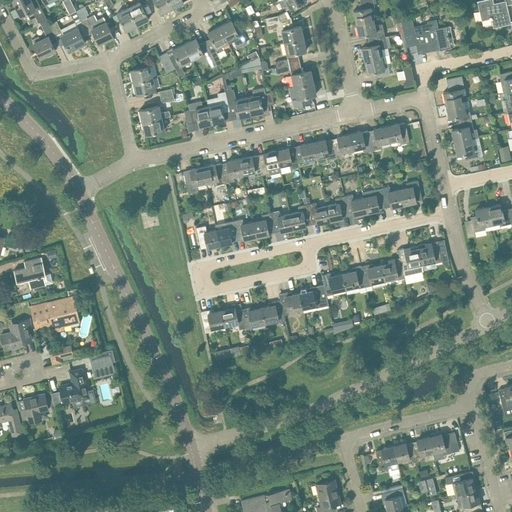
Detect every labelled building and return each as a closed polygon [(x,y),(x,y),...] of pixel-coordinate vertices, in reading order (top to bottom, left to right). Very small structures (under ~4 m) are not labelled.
[(39,23),(40,22),(47,19),(40,6),(35,8),(30,0),(12,0),(17,8),(10,12),(13,18),(20,15),(21,16),(32,10),(39,23)] [(75,11),(76,11),(70,0),(63,0),(63,1),(70,14),(75,11)] [(104,0),(108,8),(113,5),(110,0),(104,0)] [(154,0),(161,14),(172,8),(168,0),(154,0)] [(168,0),(172,8),(183,2),(182,0),(168,0)] [(306,1),(305,0),(285,0),(287,3),(283,5),(285,10),(289,8),(290,9),(306,1)] [(353,11),(356,23),(373,19),(377,18),(373,0),(360,0),(362,9),(353,11)] [(511,23),(507,5),(511,3),(511,0),(504,0),(505,1),(493,3),(492,0),(482,0),(477,1),(482,20),(491,18),(493,27),(511,23)] [(140,2),(129,7),(138,25),(148,20),(140,2)] [(126,31),(138,25),(129,7),(112,15),(115,22),(120,19),(126,31)] [(75,21),(80,18),(76,11),(75,11),(70,14),(71,17),(73,16),(75,21)] [(265,18),(267,24),(279,21),(278,15),(265,18)] [(284,42),(304,38),(301,26),(293,28),(291,17),(279,21),(267,24),(268,30),(281,26),(281,30),(284,42)] [(81,21),(88,34),(93,32),(99,43),(113,37),(106,22),(98,25),(96,20),(89,22),(87,18),(81,21)] [(57,41),(49,24),(47,19),(40,22),(47,37),(40,40),(38,36),(32,39),(41,57),(55,51),(53,46),(54,45),(53,44),(57,41)] [(369,40),(385,36),(382,23),(375,25),(373,19),(356,23),(359,36),(368,34),(369,40)] [(407,21),(401,22),(403,29),(405,37),(407,46),(416,44),(418,54),(428,51),(428,49),(439,47),(439,49),(439,50),(451,47),(449,38),(447,26),(438,28),(436,19),(428,21),(428,24),(414,27),(412,20),(407,21)] [(219,26),(227,42),(233,39),(237,47),(244,43),(245,40),(240,30),(237,31),(231,20),(219,26)] [(82,37),(88,34),(81,21),(75,24),(77,28),(63,35),(56,21),(49,24),(57,41),(58,41),(60,46),(65,43),(69,51),(85,42),(82,37)] [(211,38),(205,41),(217,65),(222,62),(220,58),(217,53),(223,49),(221,45),(227,42),(219,26),(208,32),(211,38)] [(385,36),(369,40),(370,46),(362,48),(364,60),(389,55),(385,36)] [(217,65),(205,41),(199,44),(195,38),(184,43),(192,60),(203,54),(203,53),(204,53),(211,67),(217,65)] [(304,38),(284,42),(287,55),(306,50),(304,38)] [(180,65),(192,60),(184,43),(172,49),(175,54),(170,57),(175,68),(179,75),(181,77),(185,75),(180,65)] [(170,70),(175,68),(170,57),(169,57),(167,52),(158,56),(166,72),(170,70)] [(389,55),(364,60),(367,73),(376,71),(377,77),(389,74),(387,63),(391,62),(389,55)] [(275,61),(276,67),(289,64),(288,58),(275,61)] [(247,62),(240,65),(240,66),(241,69),(242,72),(249,70),(247,62)] [(133,82),(153,78),(150,65),(130,70),(133,82)] [(406,82),(414,80),(411,67),(403,68),(406,82)] [(294,86),(313,82),(311,70),(291,74),(294,86)] [(503,92),(507,91),(511,90),(511,74),(511,71),(499,74),(503,92)] [(443,92),(446,105),(464,101),(462,94),(465,93),(461,75),(446,79),(448,86),(451,85),(452,90),(443,92)] [(153,78),(133,82),(136,94),(155,90),(153,78)] [(413,80),(403,83),(405,89),(414,87),(413,80)] [(313,82),(294,86),(296,99),(316,94),(313,82)] [(250,115),(251,115),(247,96),(246,96),(246,97),(235,99),(233,89),(231,89),(230,84),(224,85),(225,91),(226,91),(230,110),(229,110),(230,116),(237,114),(238,118),(239,117),(244,116),(246,117),(249,116),(250,115)] [(262,107),(268,106),(265,93),(264,87),(253,90),(254,95),(247,96),(251,115),(263,112),(263,113),(263,112),(262,107)] [(159,91),(160,97),(173,94),(172,88),(159,91)] [(208,106),(212,123),(224,121),(222,112),(229,110),(230,110),(226,91),(225,91),(217,93),(218,96),(207,99),(208,106)] [(265,93),(268,106),(274,104),(271,91),(265,93)] [(174,100),(173,94),(160,97),(162,102),(174,100)] [(199,126),(212,123),(208,106),(202,107),(201,100),(188,103),(190,110),(192,122),(198,121),(199,126)] [(464,101),(446,105),(449,118),(457,116),(459,122),(471,119),(468,107),(465,108),(464,101)] [(142,122),(162,118),(162,117),(170,116),(169,110),(160,112),(159,105),(139,110),(142,122)] [(192,122),(190,110),(184,111),(187,124),(192,122)] [(162,118),(142,122),(145,134),(164,130),(162,118)] [(451,129),(454,142),(472,138),(471,138),(478,136),(476,129),(473,130),(471,119),(459,122),(460,128),(451,129)] [(399,123),(386,126),(389,141),(399,139),(400,144),(409,142),(405,123),(399,124),(399,123)] [(380,143),(389,141),(386,126),(374,129),(368,131),(372,150),(381,148),(380,143)] [(363,152),(372,150),(368,131),(362,132),(362,131),(349,134),(353,150),(362,147),(363,152)] [(343,152),(353,150),(349,134),(337,137),(337,138),(331,139),(335,158),(344,156),(343,152)] [(472,138),(454,142),(457,155),(463,153),(466,153),(467,159),(479,156),(477,146),(477,145),(473,146),(472,138)] [(327,160),(335,158),(331,139),(325,140),(325,139),(312,142),(316,158),(326,155),(327,160)] [(316,158),(312,142),(300,145),(300,146),(294,147),(299,166),(307,164),(306,160),(316,158)] [(288,148),(276,150),(279,166),(289,164),(290,168),(299,166),(294,147),(289,148),(288,148)] [(264,154),(257,155),(261,175),(270,173),(270,174),(281,172),(279,166),(276,150),(263,153),(264,154)] [(253,176),(261,175),(257,155),(252,156),(239,159),(242,174),(252,172),(253,176)] [(399,156),(394,157),(396,164),(403,163),(401,156),(399,157),(399,156)] [(227,162),(221,163),(225,183),(234,181),(233,176),(242,174),(239,159),(227,161),(227,162)] [(422,160),(414,162),(416,169),(423,168),(422,160)] [(215,164),(202,167),(205,182),(215,180),(216,185),(225,183),(221,163),(215,165),(215,164)] [(196,184),(205,182),(202,167),(190,169),(190,170),(184,172),(189,193),(198,190),(196,184)] [(294,179),(296,187),(303,185),(301,178),(294,179)] [(400,189),(403,204),(416,201),(416,200),(422,199),(418,180),(406,182),(407,187),(400,189)] [(391,207),(403,204),(400,189),(390,191),(389,186),(380,188),(385,207),(391,206),(391,207)] [(363,197),(367,212),(379,209),(385,207),(380,188),(362,192),(363,197)] [(367,212),(363,197),(353,199),(352,194),(344,196),(348,216),(354,214),(354,215),(367,212)] [(308,196),(305,197),(311,224),(317,222),(317,223),(330,220),(326,205),(317,207),(316,202),(310,204),(308,196)] [(342,217),(348,216),(344,196),(335,198),(336,203),(326,205),(330,220),(342,218),(342,217)] [(290,213),(293,229),(306,226),(306,225),(311,224),(305,197),(303,197),(304,205),(298,206),(300,211),(290,213)] [(500,226),(511,224),(508,211),(502,212),(500,204),(488,206),(493,229),(500,228),(500,226)] [(493,229),(488,206),(475,209),(477,218),(471,219),(474,232),(485,229),(486,231),(493,229)] [(281,231),(293,229),(290,213),(281,216),(279,211),(270,213),(274,232),(281,230),(281,231)] [(263,219),(253,221),(256,237),(269,234),(269,233),(274,232),(270,213),(262,214),(263,219)] [(256,237),(253,221),(244,223),(243,219),(233,221),(238,240),(244,239),(256,237)] [(232,241),(238,240),(233,221),(216,225),(217,229),(216,229),(219,245),(232,242),(232,241)] [(219,245),(216,229),(207,232),(205,225),(196,227),(201,248),(207,247),(207,248),(219,245)] [(33,239),(31,229),(22,231),(24,241),(25,245),(26,251),(34,250),(32,243),(32,239),(33,239)] [(429,245),(418,248),(421,263),(435,260),(435,263),(448,260),(446,250),(440,252),(437,241),(429,243),(429,245)] [(421,263),(418,248),(407,250),(407,247),(398,249),(400,257),(404,275),(423,271),(421,263)] [(55,250),(47,252),(48,259),(57,257),(55,250)] [(14,270),(17,281),(28,278),(31,288),(46,285),(46,284),(53,283),(51,273),(46,274),(41,257),(28,260),(29,266),(14,270)] [(392,262),(381,264),(384,280),(397,277),(398,279),(404,278),(404,275),(400,257),(391,259),(392,262)] [(384,280),(381,264),(370,267),(369,264),(361,266),(365,286),(372,285),(371,283),(384,280)] [(359,288),(365,286),(361,266),(352,268),(353,270),(342,273),(345,288),(358,286),(359,288)] [(322,274),(324,284),(326,295),(333,293),(332,291),(345,288),(342,273),(331,275),(330,272),(322,274)] [(432,281),(426,283),(428,291),(437,289),(435,283),(432,281)] [(328,305),(326,295),(324,284),(310,287),(310,290),(299,293),(303,308),(316,305),(316,308),(328,305)] [(290,311),(303,308),(299,293),(288,295),(288,292),(279,294),(281,300),(284,315),(290,313),(290,311)] [(79,325),(72,297),(32,307),(36,327),(54,323),(56,330),(63,329),(62,325),(70,323),(71,327),(79,325)] [(273,305),(261,307),(265,323),(278,320),(278,322),(285,320),(284,315),(281,300),(272,302),(273,305)] [(239,329),(245,327),(241,309),(240,303),(232,305),(232,308),(221,310),(224,325),(237,323),(238,325),(239,329)] [(379,306),(372,308),(374,315),(381,313),(379,306)] [(241,309),(245,327),(246,329),(252,327),(252,326),(265,323),(261,307),(250,310),(250,307),(241,309)] [(211,328),(224,325),(221,310),(210,312),(210,310),(201,311),(205,332),(212,331),(211,328)] [(31,341),(26,319),(13,323),(15,331),(1,335),(4,350),(19,346),(19,344),(31,341)] [(336,322),(332,323),(333,327),(334,333),(341,331),(339,322),(338,322),(338,321),(338,322),(337,322),(336,322)] [(73,354),(71,344),(49,350),(52,364),(62,361),(61,357),(63,357),(64,361),(73,359),(72,355),(73,354)] [(238,345),(229,347),(231,355),(240,354),(238,346),(238,345)] [(92,369),(113,364),(110,351),(89,357),(92,369)] [(73,382),(59,386),(62,396),(64,403),(72,401),(89,397),(88,390),(87,387),(86,387),(81,368),(80,369),(70,371),(73,382)] [(503,409),(511,406),(511,385),(504,387),(504,388),(498,389),(503,409)] [(43,420),(40,411),(49,409),(44,393),(23,398),(26,408),(20,410),(23,422),(30,420),(30,423),(43,420)] [(22,433),(18,418),(16,409),(12,410),(11,403),(1,406),(2,407),(0,407),(0,425),(1,425),(0,421),(9,419),(13,435),(22,433)] [(502,428),(500,420),(494,422),(496,430),(502,428)] [(510,449),(511,448),(511,429),(503,431),(505,437),(507,437),(510,449)] [(441,433),(429,437),(433,452),(443,449),(444,454),(452,452),(456,451),(459,450),(457,441),(454,431),(442,434),(441,433)] [(423,454),(433,452),(429,437),(417,440),(411,442),(416,461),(424,459),(423,454)] [(406,442),(393,446),(397,461),(407,458),(408,463),(416,461),(411,442),(406,443),(406,442)] [(397,461),(393,446),(381,449),(375,451),(380,470),(390,467),(391,470),(399,468),(397,461)] [(426,469),(419,471),(420,478),(428,476),(426,469)] [(460,493),(475,489),(472,477),(474,477),(472,471),(445,477),(447,484),(453,482),(455,494),(460,493)] [(432,477),(426,479),(428,486),(434,484),(432,477)] [(317,511),(330,511),(334,511),(333,504),(340,502),(334,479),(328,481),(327,480),(326,480),(326,481),(316,484),(319,493),(321,505),(316,507),(317,511)] [(292,498),(292,497),(289,487),(241,500),(243,511),(266,511),(267,511),(282,511),(282,510),(281,510),(279,502),(292,498)] [(387,511),(402,507),(399,495),(404,494),(402,488),(381,493),(382,499),(384,499),(387,511)] [(478,501),(475,489),(460,493),(463,505),(458,506),(460,511),(481,506),(480,501),(478,501)] [(61,511),(82,511),(81,507),(89,505),(87,495),(61,501),(64,510),(61,510),(61,511)]
